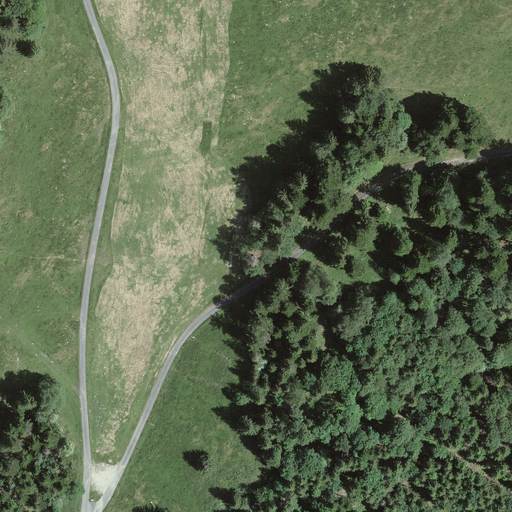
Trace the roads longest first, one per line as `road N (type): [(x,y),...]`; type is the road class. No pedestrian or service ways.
road 1 (track): [(97,511),(183,341),(219,306),(282,268),(380,183),(433,162),(511,154)]
road 2 (track): [(85,511),(84,294),(118,106),(87,0)]
